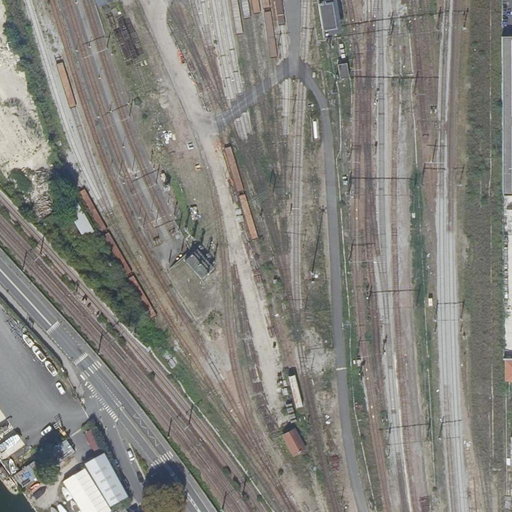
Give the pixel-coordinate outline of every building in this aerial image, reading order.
[(317,0),(324,40),(334,40),(334,34),(342,34),(338,1),(328,2),(328,0),(317,0)] [(502,198),(511,197),(511,39),(501,39),(502,198)] [(346,63),(337,65),(340,80),(349,78),(346,63)] [(66,209),(79,237),(90,232),(78,204),(66,209)] [(187,264),(199,277),(210,268),(198,253),(187,264)] [(0,458),(1,461),(24,446),(0,409),(0,458)] [(282,436),(293,457),(306,450),(294,429),(282,436)] [(90,430),(83,432),(89,449),(95,447),(90,430)] [(66,442),(13,471),(19,482),(43,469),(72,453),(66,442)]
